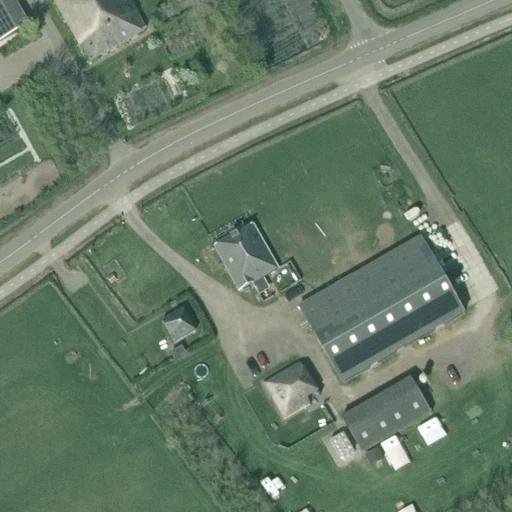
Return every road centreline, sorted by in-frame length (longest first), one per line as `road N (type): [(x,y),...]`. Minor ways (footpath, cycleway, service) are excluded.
road 1 (tertiary): [(0,263),(131,168),(372,52)]
road 2 (tertiary): [(372,52),(503,0)]
